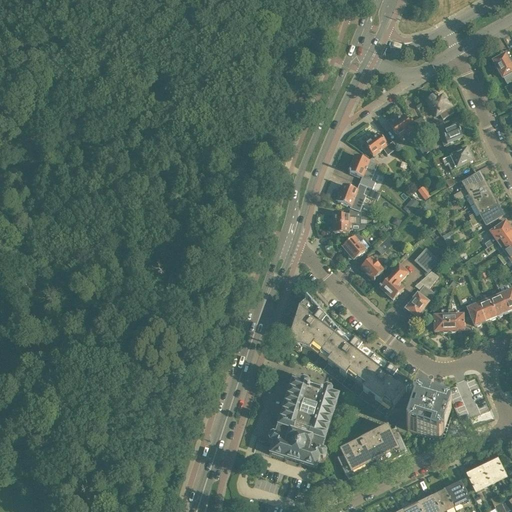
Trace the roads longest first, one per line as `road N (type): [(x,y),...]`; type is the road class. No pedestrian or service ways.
road 1 (track): [(58,447),(92,395),(156,373),(189,333),(256,155),(261,69),(285,0)]
road 2 (track): [(320,179),(0,51)]
road 3 (primary): [(197,511),(287,243)]
road 4 (residential): [(479,359),(456,370),(433,367),(287,243)]
road 5 (primary): [(287,243),(306,174),(359,54)]
road 6 (residential): [(328,511),(509,424)]
road 7 (residential): [(511,175),(458,49)]
